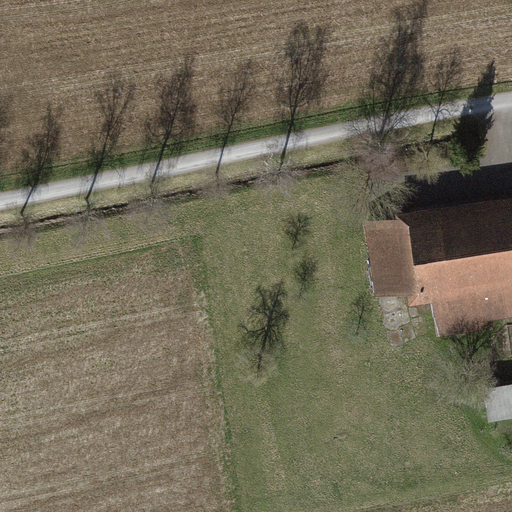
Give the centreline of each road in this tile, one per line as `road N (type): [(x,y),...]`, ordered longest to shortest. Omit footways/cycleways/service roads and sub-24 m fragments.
road 1 (track): [(0,202),(511,101)]
road 2 (track): [(511,178),(388,196)]
